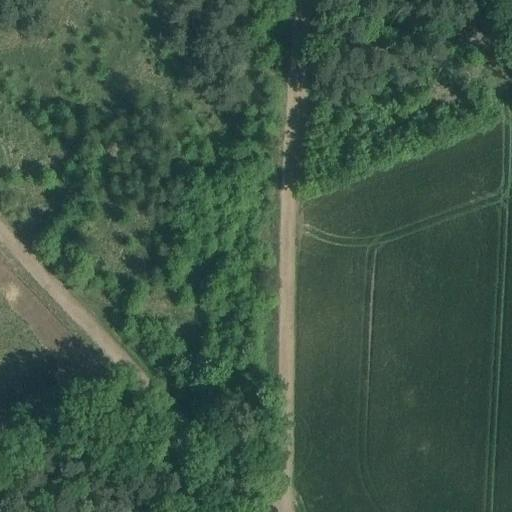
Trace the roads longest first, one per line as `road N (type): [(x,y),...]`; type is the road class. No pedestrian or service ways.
road 1 (track): [(279,511),(306,0)]
road 2 (track): [(263,511),(0,227)]
